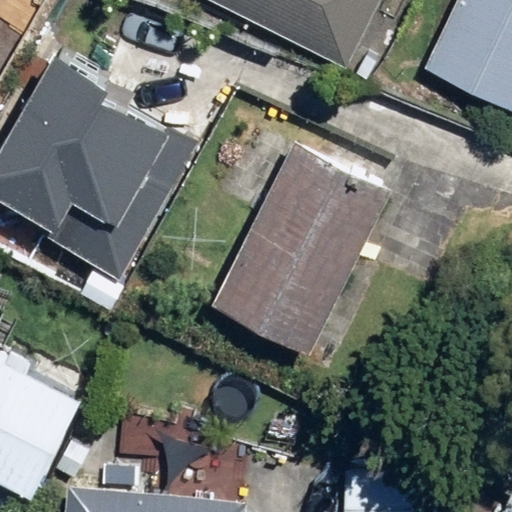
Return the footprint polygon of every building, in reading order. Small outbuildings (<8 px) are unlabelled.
[(235,0),(349,58),(379,0),(235,0)] [(511,0),(459,0),(431,57),(511,97),(511,0)] [(136,58),(79,27),(0,161),(0,175),(56,208),(49,221),(133,265),(209,126),(189,110),(131,66),(136,58)] [(207,293),(323,345),(396,184),(280,132),(207,293)] [(0,469),(34,485),(85,375),(0,336),(0,469)] [(421,511),(425,467),(356,462),(352,511),(421,511)] [(53,485),(52,511),(240,511),(240,487),(53,485)]
